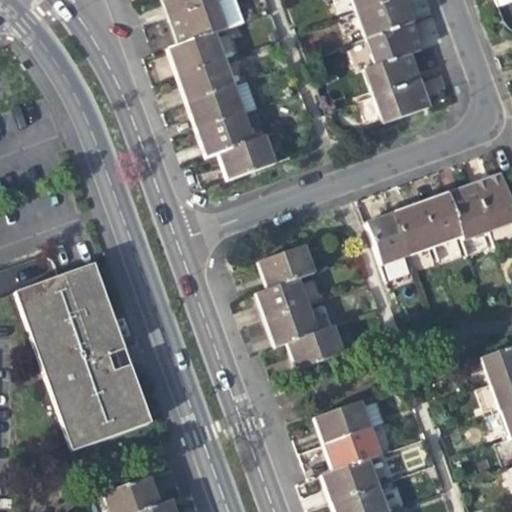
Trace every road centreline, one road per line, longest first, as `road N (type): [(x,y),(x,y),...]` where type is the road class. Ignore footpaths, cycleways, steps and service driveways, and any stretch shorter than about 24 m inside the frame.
road 1 (residential): [(0,4),(53,63),(87,118),(228,511)]
road 2 (residential): [(177,239),(482,123),(441,0)]
road 3 (residential): [(275,511),(177,239)]
road 4 (residential): [(133,118),(65,0)]
road 5 (residential): [(177,239),(133,118)]
road 6 (residential): [(133,118),(94,0)]
